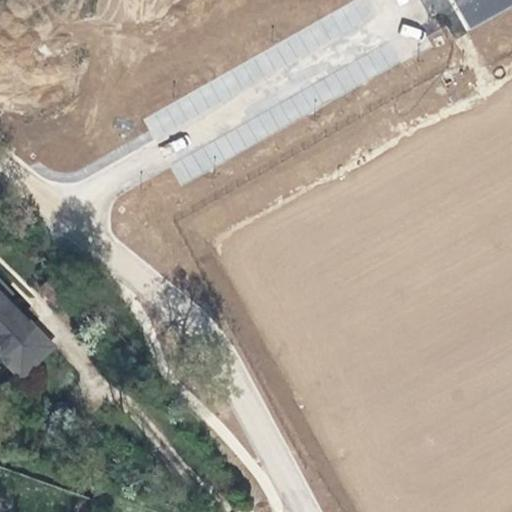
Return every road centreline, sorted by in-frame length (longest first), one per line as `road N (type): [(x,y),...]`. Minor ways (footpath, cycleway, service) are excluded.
road 1 (unclassified): [(61,209),(416,15)]
road 2 (unclassified): [(303,511),(224,354),(163,289),(61,209)]
